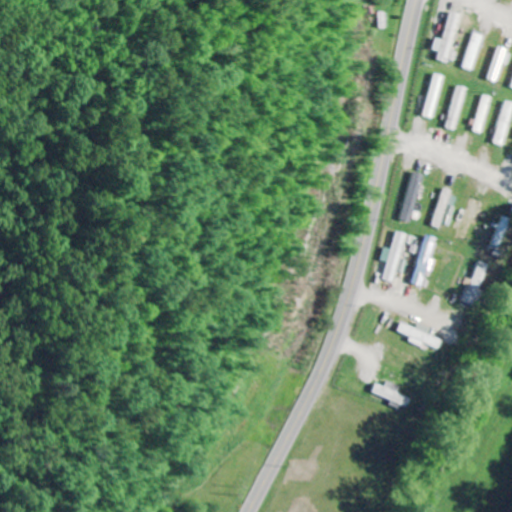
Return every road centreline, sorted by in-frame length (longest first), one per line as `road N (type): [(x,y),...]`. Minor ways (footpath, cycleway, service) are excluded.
road 1 (secondary): [(253,511),(349,321),(425,0)]
road 2 (residential): [(339,347),(141,80)]
